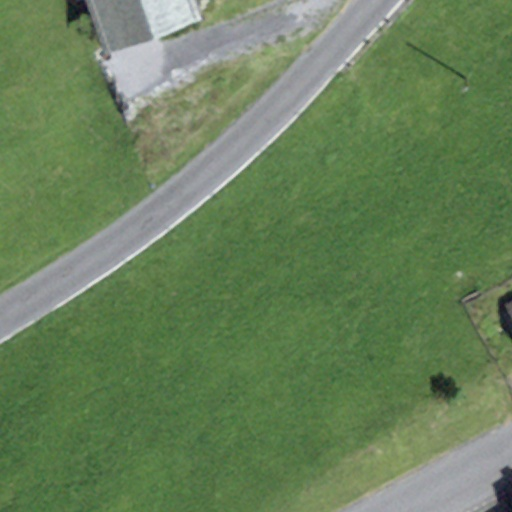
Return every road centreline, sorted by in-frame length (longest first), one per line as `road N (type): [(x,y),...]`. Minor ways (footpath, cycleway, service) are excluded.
road 1 (tertiary): [(0,319),(192,187),(272,119),(377,0)]
road 2 (tertiary): [(511,451),(404,511)]
